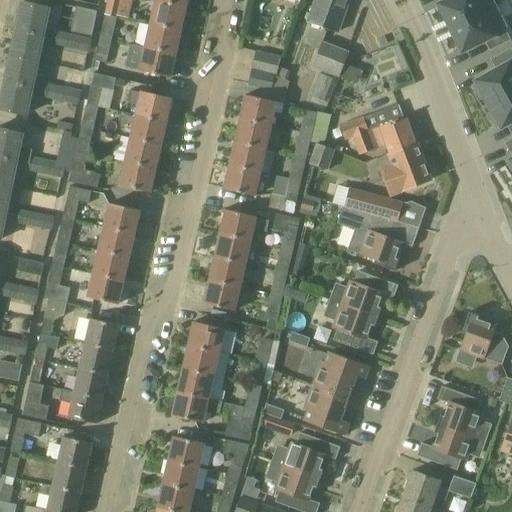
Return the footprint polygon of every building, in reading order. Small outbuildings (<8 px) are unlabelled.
[(117,16),(120,0),(107,0),(105,14),(117,16)] [(181,31),(186,8),(155,0),(149,24),(181,31)] [(338,32),(348,0),(314,0),(306,22),(338,32)] [(450,28),(482,12),(475,0),(447,0),(438,5),(450,28)] [(15,30),(43,36),(49,9),(21,3),(15,30)] [(71,30),(91,35),(97,12),(76,7),(71,30)] [(450,28),(461,51),(484,40),(489,51),(510,41),(505,30),(493,35),(482,12),(450,28)] [(112,40),(117,16),(105,14),(99,37),(112,40)] [(176,54),(181,31),(149,24),(144,47),(176,54)] [(38,62),(43,36),(15,30),(10,56),(38,62)] [(89,45),(90,38),(56,31),(54,38),(89,45)] [(106,64),(112,40),(99,37),(94,60),(106,64)] [(89,45),(54,38),(53,45),(88,53),(89,45)] [(323,41),(313,66),(339,77),(349,52),(323,41)] [(170,78),(176,54),(144,47),(139,71),(170,78)] [(488,105),(511,91),(511,50),(511,48),(490,60),(496,70),(475,82),(476,84),(473,86),(480,99),(484,97),(488,105)] [(270,92),(271,91),(281,57),(255,51),(247,86),(263,90),(270,92)] [(32,88),(38,62),(10,56),(4,82),(32,88)] [(86,104),(99,107),(103,89),(113,91),(116,78),(94,73),(86,104)] [(321,73),(313,94),(325,99),(333,78),(321,73)] [(0,108),(26,114),(32,88),(4,82),(0,102),(0,108)] [(78,97),(80,91),(46,83),(44,90),(78,97)] [(78,97),(44,90),(43,96),(77,104),(78,97)] [(286,94),(271,91),(270,92),(263,90),(261,99),(245,95),(239,119),(270,126),(273,112),(281,114),(286,94)] [(135,116),(166,123),(171,98),(141,91),(140,93),(131,91),(128,101),(138,103),(135,116)] [(511,91),(488,105),(492,112),(489,114),(496,127),(499,125),(501,128),(511,121),(511,91)] [(93,130),(99,107),(86,104),(81,127),(93,130)] [(312,136),(318,112),(316,112),(316,113),(304,110),(299,133),(312,136)] [(316,144),(323,146),(331,115),(318,112),(312,136),(310,143),(316,144)] [(160,146),(166,123),(135,116),(130,139),(160,146)] [(385,145),(388,153),(415,144),(405,117),(370,130),(364,116),(339,126),(344,140),(354,137),(361,155),(385,145)] [(265,149),(270,126),(239,119),(234,142),(265,149)] [(88,153),(93,130),(81,127),(76,150),(88,153)] [(0,157),(17,161),(29,164),(30,157),(32,151),(19,148),(22,135),(0,130),(0,157)] [(310,143),(312,136),(299,133),(294,156),(306,159),(310,143)] [(155,169),(160,146),(130,139),(124,162),(155,169)] [(260,172),(265,149),(234,142),(229,165),(260,172)] [(334,150),(323,146),(316,144),(308,164),(326,171),(334,150)] [(415,144),(388,153),(393,166),(380,171),(389,194),(402,189),(402,190),(429,180),(415,144)] [(84,171),(88,153),(76,150),(70,174),(68,183),(97,189),(100,175),(84,171)] [(300,182),(306,159),(294,156),(288,179),(300,182)] [(0,184),(11,187),(17,161),(0,157),(0,184)] [(29,164),(64,171),(65,164),(30,157),(29,164)] [(150,192),(155,169),(124,162),(119,185),(150,192)] [(63,178),(64,171),(29,164),(28,171),(63,178)] [(254,196),(260,172),(229,165),(223,189),(254,196)] [(293,214),(300,182),(288,179),(284,196),(271,194),(268,208),(293,214)] [(0,211),(6,213),(11,187),(0,185),(0,211)] [(62,218),(75,221),(79,202),(89,204),(92,191),(69,186),(62,218)] [(343,207),(397,222),(402,203),(348,188),(343,207)] [(316,218),(320,199),(302,195),(299,214),(316,218)] [(103,227),(134,235),(139,211),(109,204),(103,227)] [(397,222),(343,207),(337,224),(354,230),(347,250),(375,260),(374,264),(395,271),(399,259),(395,258),(401,243),(412,247),(419,228),(397,222)] [(19,208),(18,215),(51,223),(53,216),(19,208)] [(219,234),(250,241),(253,229),(266,232),(268,221),(255,218),(256,217),(225,210),(219,234)] [(280,248),(293,251),(300,219),(275,214),(272,230),(284,233),(280,248)] [(51,223),(18,215),(16,221),(50,229),(51,223)] [(69,244),(75,221),(62,218),(57,241),(69,244)] [(128,258),(134,235),(103,227),(98,251),(128,258)] [(245,264),(250,241),(219,234),(214,257),(245,264)] [(42,257),(47,243),(35,238),(29,252),(42,257)] [(64,267),(69,244),(57,241),(51,264),(64,267)] [(305,263),(310,247),(299,244),(295,260),(305,263)] [(287,274),(293,251),(280,248),(275,271),(287,274)] [(123,281),(128,258),(98,251),(92,274),(123,281)] [(239,287),(245,264),(214,257),(209,280),(239,287)] [(41,277),(44,263),(20,258),(17,271),(41,277)] [(60,286),(64,267),(51,264),(44,299),(67,304),(70,288),(60,286)] [(282,297),(287,274),(275,271),(270,294),(282,297)] [(329,300),(378,317),(382,308),(378,307),(382,294),(394,298),(398,286),(358,271),(352,289),(335,283),(329,300)] [(118,305),(123,281),(92,274),(87,297),(118,305)] [(234,311),(239,287),(209,280),(203,304),(234,311)] [(3,290),(38,297),(39,290),(5,282),(3,289),(3,290)] [(3,290),(3,289),(1,296),(36,304),(38,297),(3,290)] [(278,315),(282,297),(270,294),(264,318),(269,319),(267,328),(281,332),(284,317),(278,315)] [(375,327),(378,317),(329,300),(323,317),(340,323),(333,341),(373,355),(378,342),(367,338),(371,325),(375,327)] [(501,365),(508,347),(501,334),(494,331),(496,326),(477,319),(478,316),(468,312),(461,333),(464,335),(455,362),(472,368),(476,356),(501,365)] [(44,317),(41,334),(50,336),(54,320),(44,317)] [(85,344),(113,350),(118,325),(90,319),(85,344)] [(219,353),(219,352),(221,342),(227,344),(230,333),(224,331),(224,329),(193,322),(188,346),(219,353)] [(318,325),(316,338),(329,340),(331,327),(318,325)] [(306,347),(310,338),(292,332),(288,341),(306,347)] [(59,338),(50,336),(41,334),(35,358),(45,360),(47,348),(56,350),(59,338)] [(0,343),(27,349),(28,342),(0,336),(0,343)] [(267,364),(272,340),(260,338),(255,361),(267,364)] [(0,350),(25,356),(27,349),(0,343),(0,350)] [(107,374),(113,350),(85,344),(79,368),(107,374)] [(229,355),(219,352),(219,353),(188,346),(182,369),(213,376),(224,378),(229,355)] [(313,385),(349,398),(352,389),(348,387),(353,375),(364,379),(369,366),(329,352),(325,362),(321,361),(313,385)] [(42,373),(45,360),(35,358),(29,382),(39,385),(42,373)] [(0,377),(18,381),(22,365),(0,360),(0,377)] [(267,364),(255,361),(254,362),(250,361),(248,373),(252,374),(250,384),(262,387),(262,384),(267,364)] [(101,399),(107,374),(79,368),(73,392),(73,393),(101,399)] [(221,391),(224,378),(213,376),(182,369),(177,393),(208,399),(222,402),(224,392),(221,391)] [(510,405),(511,398),(511,379),(507,378),(499,401),(510,405)] [(39,385),(29,382),(22,415),(46,421),(49,406),(40,404),(44,386),(39,385)] [(256,410),(262,387),(250,384),(244,407),(256,410)] [(346,407),(349,398),(313,385),(304,409),(308,411),(304,421),(344,435),(349,423),(337,419),(342,406),(346,407)] [(437,424),(486,441),(492,424),(476,419),(482,401),(442,387),(437,399),(448,403),(444,416),(440,415),(437,424)] [(73,393),(73,392),(61,389),(59,401),(71,404),(68,417),(96,424),(101,399),(73,393)] [(219,415),(222,402),(208,399),(177,393),(171,416),(202,423),(205,412),(219,415)] [(487,397),(485,402),(495,406),(497,400),(487,397)] [(511,398),(510,405),(508,410),(511,411),(511,415),(501,446),(511,450),(511,398)] [(280,419),(284,410),(266,403),(262,412),(280,419)] [(249,442),(256,410),(244,407),(240,423),(228,420),(224,436),(249,442)] [(0,419),(11,422),(13,414),(0,411),(0,419)] [(38,438),(41,424),(17,418),(10,452),(20,454),(24,434),(38,438)] [(0,426),(10,429),(12,422),(0,419),(0,426)] [(480,458),(486,441),(437,424),(434,433),(437,435),(433,447),(421,443),(417,456),(457,470),(463,452),(480,458)] [(271,461),(320,479),(323,470),(320,468),(324,456),(335,460),(340,447),(300,433),(293,450),(277,444),(271,461)] [(167,460),(199,467),(204,443),(173,436),(167,460)] [(58,462),(86,468),(91,443),(63,437),(58,462)] [(227,473),(240,476),(249,445),(226,440),(223,454),(232,457),(227,473)] [(10,460),(6,476),(15,478),(19,462),(10,460)] [(193,490),(199,467),(167,460),(162,483),(193,490)] [(317,488),(320,479),(271,461),(265,478),(281,484),(275,502),(303,511),(316,511),(320,504),(308,500),(313,487),(317,488)] [(80,493),(86,468),(58,462),(52,486),(80,493)] [(402,497),(435,509),(438,499),(445,502),(448,491),(470,499),(476,484),(453,476),(448,490),(438,486),(440,481),(411,471),(402,497)] [(233,499),(240,476),(227,473),(221,496),(233,499)] [(183,511),(188,511),(193,490),(162,483),(157,505),(183,511)] [(12,486),(5,484),(0,501),(8,503),(12,486)] [(76,511),(80,493),(52,486),(47,510),(26,506),(24,511),(76,511)] [(229,511),(233,499),(221,496),(216,511),(229,511)] [(283,511),(240,496),(234,511),(283,511)] [(439,511),(440,511),(435,509),(402,497),(396,511),(439,511)]
